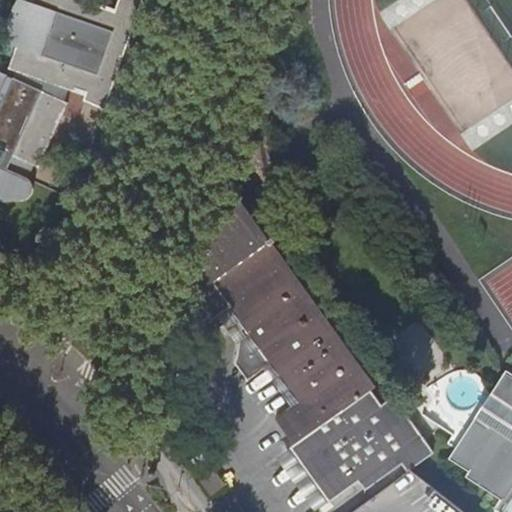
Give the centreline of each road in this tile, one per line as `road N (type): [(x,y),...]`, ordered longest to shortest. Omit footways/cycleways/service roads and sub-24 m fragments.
road 1 (residential): [(128,278),(224,0)]
road 2 (residential): [(26,402),(93,383),(128,278)]
road 3 (residential): [(128,278),(40,342),(26,402)]
road 4 (primary): [(127,511),(26,402)]
